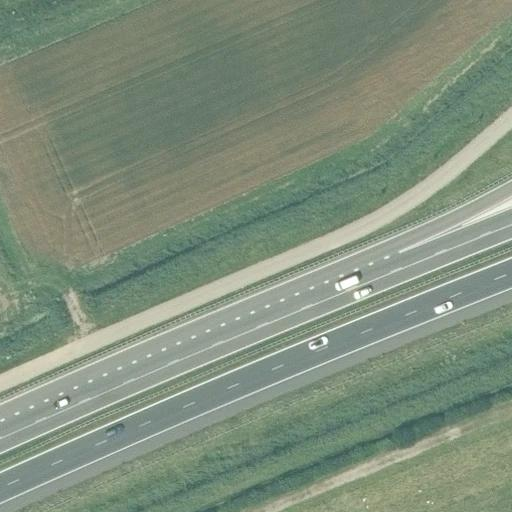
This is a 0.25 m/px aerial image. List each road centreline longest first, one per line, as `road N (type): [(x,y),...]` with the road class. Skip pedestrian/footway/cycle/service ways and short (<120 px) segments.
road 1 (unclassified): [(0,384),(363,226),(417,193),(511,113)]
road 2 (motorway): [(0,487),(511,272)]
road 3 (motorway): [(407,265),(0,441)]
road 4 (motorway): [(511,186),(469,209),(407,265)]
